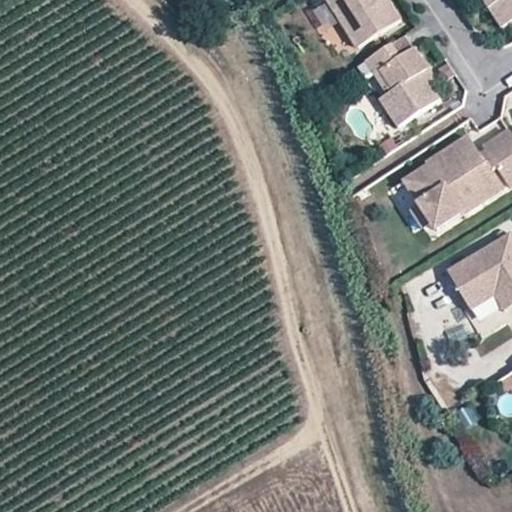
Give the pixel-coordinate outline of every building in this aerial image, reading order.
[(327,0),(328,2),(330,0),(334,0),(346,17),(340,20),(332,25),(350,54),(393,27),(384,13),(375,0),(327,0)] [(334,0),(330,0),(328,2),(340,20),(346,17),(334,0)] [(388,10),(382,0),(375,0),(384,13),(388,10)] [(511,0),(484,0),(504,28),(511,22),(511,0)] [(402,58),(393,45),(368,62),(377,75),(383,72),(395,90),(389,94),(381,100),(399,129),(443,100),(433,85),(425,73),(431,70),(416,48),(402,58)] [(439,82),(431,70),(425,73),(433,85),(439,82)] [(377,75),(389,94),(395,90),(383,72),(377,75)] [(511,189),(511,188),(511,136),(510,133),(485,149),(499,170),(511,189)] [(408,183),(422,204),(426,202),(440,221),(460,209),(463,214),(464,216),(505,191),(494,173),(486,161),(480,165),(474,156),(479,153),(470,139),(429,167),(430,169),(408,183)] [(485,149),(479,153),(474,156),(480,165),(486,161),(494,173),(499,170),(485,149)] [(463,214),(460,209),(440,221),(426,202),(422,204),(414,210),(425,228),(434,223),(439,229),(463,214)] [(511,234),(450,274),(472,308),(505,286),(511,296),(511,234)] [(511,296),(505,286),(472,308),(475,313),(499,298),(508,313),(511,310),(511,296)]
